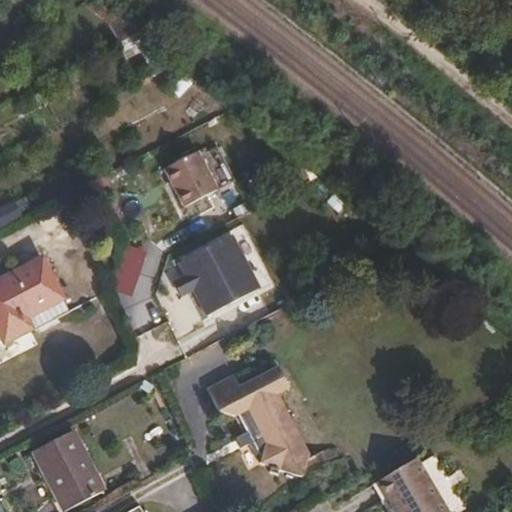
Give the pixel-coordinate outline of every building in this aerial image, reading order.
[(141,32),(101,0),(88,0),(83,3),(110,24),(120,43),(141,32)] [(179,65),(141,32),(120,43),(142,83),(179,65)] [(198,152),(164,170),(184,208),(218,191),(236,181),(218,146),(200,155),(198,152)] [(16,203),(21,213),(31,208),(26,197),(16,203)] [(0,230),(24,219),(21,213),(16,203),(15,201),(0,208),(0,230)] [(186,276),(193,291),(207,317),(259,290),(231,236),(179,263),(186,276)] [(10,284),(0,289),(0,334),(5,343),(33,328),(34,330),(70,311),(42,258),(6,276),(10,284)] [(0,277),(0,289),(10,284),(6,276),(5,275),(0,277)] [(180,297),(193,291),(186,276),(173,282),(180,297)] [(272,399),(279,395),(289,389),(278,367),(240,387),(234,375),(207,390),(219,412),(236,418),(239,417),(247,433),(242,436),(247,446),(249,445),(256,459),(259,465),(271,468),(279,471),(303,478),(310,455),(303,459),(290,432),(293,422),(296,413),(287,410),(276,407),(272,399)] [(287,410),(279,395),(272,399),(276,407),(287,410)] [(310,455),(293,422),(290,432),(303,459),(310,455)] [(74,430),(32,453),(62,511),(65,511),(105,491),(74,430)] [(247,446),(242,436),(235,439),(240,450),(247,446)] [(446,511),(415,460),(377,483),(394,511),(446,511)]
